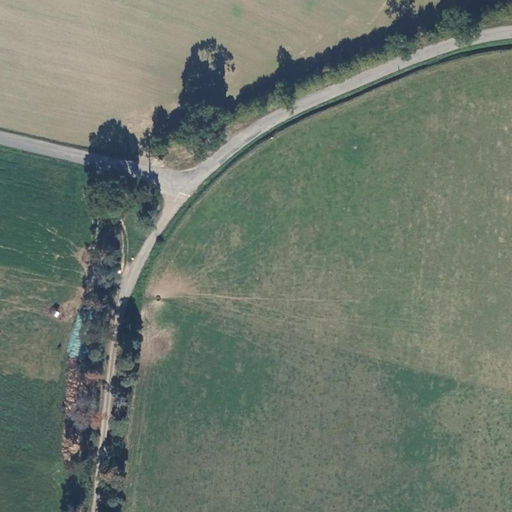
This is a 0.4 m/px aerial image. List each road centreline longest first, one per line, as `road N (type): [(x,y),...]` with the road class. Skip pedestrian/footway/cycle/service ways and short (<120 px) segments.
road 1 (tertiary): [(182,181),(297,106),(456,42),(511,32)]
road 2 (unclassified): [(182,181),(126,292),(97,511)]
road 3 (tertiary): [(0,138),(182,181)]
